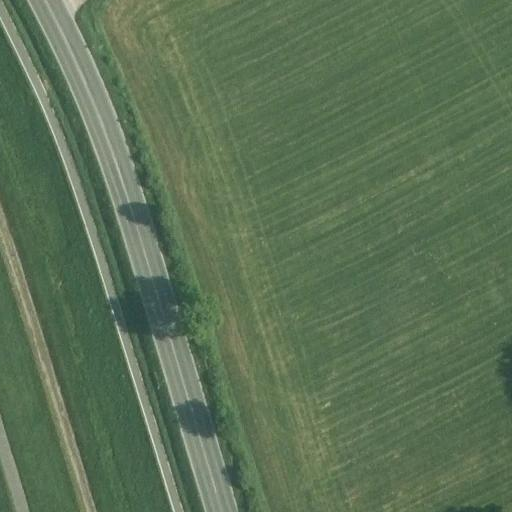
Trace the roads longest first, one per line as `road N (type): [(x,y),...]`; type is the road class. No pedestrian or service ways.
road 1 (secondary): [(221,511),(132,210),(44,0)]
road 2 (track): [(0,206),(90,511)]
